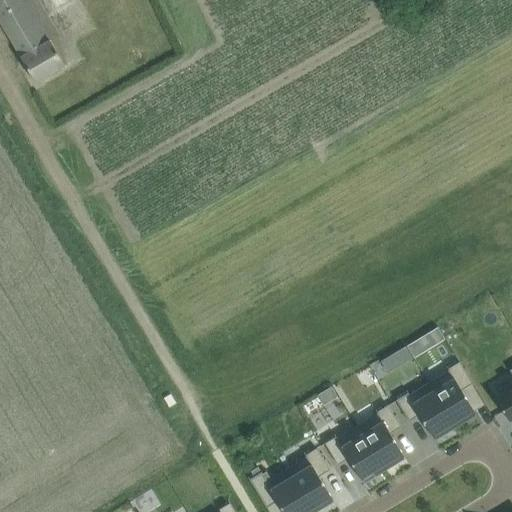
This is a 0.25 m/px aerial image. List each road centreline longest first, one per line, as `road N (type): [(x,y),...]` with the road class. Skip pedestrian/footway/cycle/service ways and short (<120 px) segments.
road 1 (track): [(0,65),(215,446)]
road 2 (residential): [(367,511),(485,441),(511,480)]
